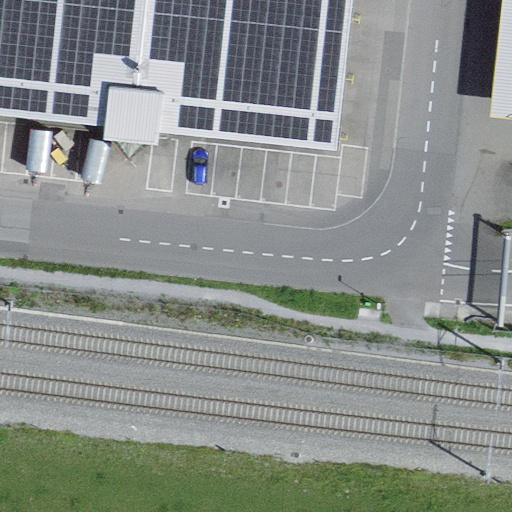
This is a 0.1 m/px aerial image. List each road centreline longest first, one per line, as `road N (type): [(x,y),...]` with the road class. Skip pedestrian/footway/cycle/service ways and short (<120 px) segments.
road 1 (unclassified): [(0,228),(313,263),(384,252)]
road 2 (unclassified): [(384,252),(406,227),(416,193),(437,0)]
road 3 (unclassified): [(511,270),(384,252)]
